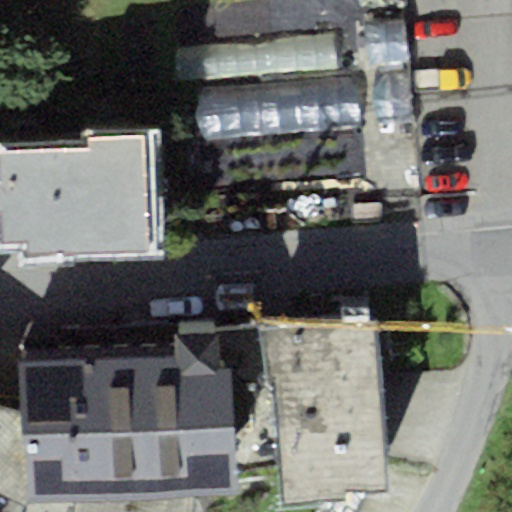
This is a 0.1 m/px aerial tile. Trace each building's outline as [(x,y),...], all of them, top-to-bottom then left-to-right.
[(201,138),(362,125),(359,79),(198,91),(201,138)] [(150,252),(147,137),(90,138),(90,148),(0,150),(0,210),(1,210),(2,241),(26,241),(27,255),(150,252)] [(373,321),(263,327),(266,391),(277,391),(283,504),(346,501),(345,488),(382,486),(373,321)] [(175,352),(18,360),(22,413),(28,498),(23,511),(191,511),(192,509),(190,490),(242,487),(234,368),(218,370),(216,331),(172,332),(175,352)] [(0,511),(23,511),(28,498),(22,413),(0,409),(0,511)]
